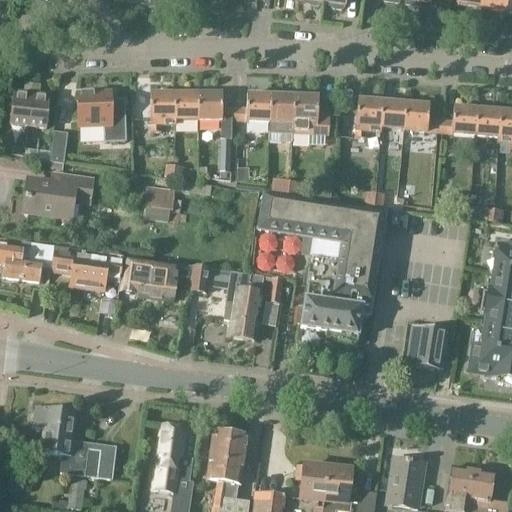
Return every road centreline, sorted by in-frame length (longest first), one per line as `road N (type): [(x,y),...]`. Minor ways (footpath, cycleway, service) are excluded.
road 1 (secondary): [(511,428),(0,359)]
road 2 (residential): [(511,69),(309,52),(121,49)]
road 3 (residential): [(121,49),(108,58),(43,61),(29,49),(23,30),(32,11),(96,10),(104,17)]
